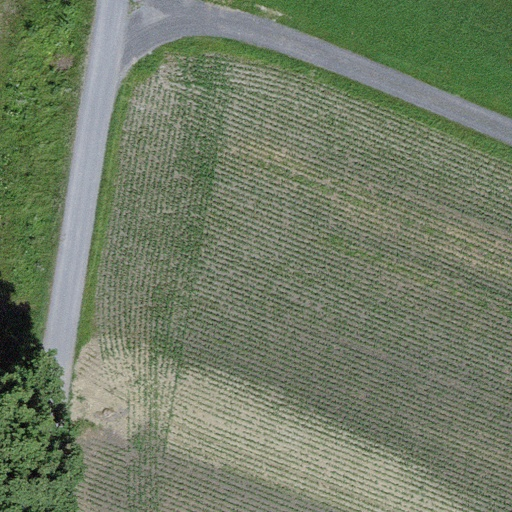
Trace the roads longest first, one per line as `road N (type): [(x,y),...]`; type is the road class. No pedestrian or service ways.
road 1 (track): [(35,511),(126,0)]
road 2 (track): [(125,1),(281,33),(511,124)]
